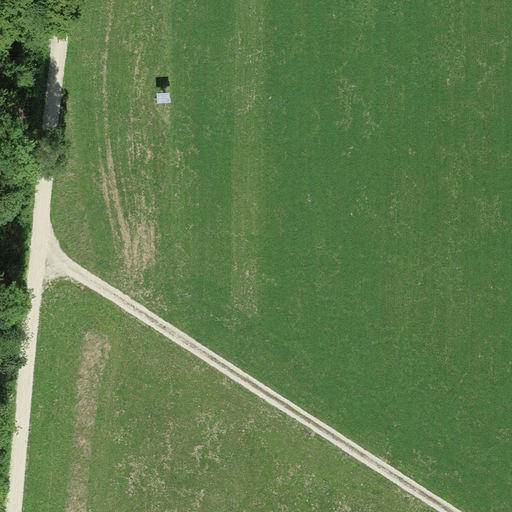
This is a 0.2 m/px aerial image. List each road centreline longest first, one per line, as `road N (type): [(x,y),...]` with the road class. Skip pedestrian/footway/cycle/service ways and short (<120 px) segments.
road 1 (track): [(14,511),(63,0)]
road 2 (track): [(452,511),(40,246)]
